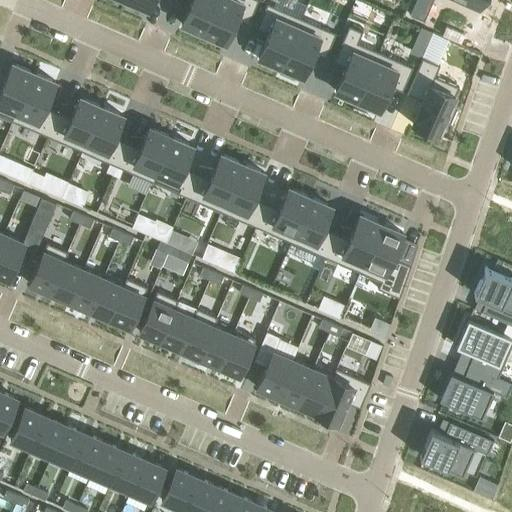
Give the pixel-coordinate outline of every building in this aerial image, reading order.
[(129,0),(148,8),(151,0),(129,0)] [(191,0),(181,23),(203,32),(217,0),(191,0)] [(217,0),(203,32),(225,42),(236,18),(248,24),(258,0),(217,0)] [(426,0),(434,3),(435,0),(450,0),(486,15),(492,0),(426,0)] [(267,2),(256,27),(269,32),(258,56),(280,66),(301,17),(267,2)] [(301,17),(280,66),(302,75),(313,52),(325,57),(336,32),(301,17)] [(349,25),(333,60),(346,66),(335,90),(357,99),(378,51),(358,42),(363,31),(349,25)] [(378,51),(357,99),(379,109),(390,85),(402,90),(413,66),(378,51)] [(422,57),(406,92),(423,99),(412,123),(438,134),(444,120),(449,123),(456,108),(450,105),(459,86),(435,75),(440,64),(422,57)] [(0,85),(0,114),(12,120),(34,72),(12,62),(1,86),(0,85)] [(34,72),(12,120),(47,135),(58,111),(45,105),(56,81),(34,72)] [(58,111),(47,135),(82,150),(102,105),(79,96),(71,116),(58,111)] [(102,105),(82,150),(117,165),(127,141),(115,135),(124,115),(102,105)] [(127,141),(117,165),(151,181),(171,136),(149,126),(140,146),(127,141)] [(171,136),(151,181),(173,190),(186,196),(197,171),(184,165),(193,145),(171,136)] [(197,171),(186,196),(221,211),(242,162),(220,153),(210,176),(197,171)] [(242,162),(221,211),(256,226),(266,201),(254,196),(264,172),(242,162)] [(4,180),(0,188),(10,192),(14,184),(4,180)] [(266,201),(256,226),(290,241),(310,196),(288,187),(279,207),(266,201)] [(4,233),(0,242),(0,274),(9,278),(22,247),(35,253),(56,203),(42,196),(23,241),(4,233)] [(310,196),(290,241),(325,256),(336,231),(323,226),(332,206),(310,196)] [(73,210),(70,218),(80,222),(83,214),(73,210)] [(336,231),(325,256),(360,271),(381,223),(359,213),(349,237),(336,231)] [(83,214),(80,222),(90,227),(94,219),(83,214)] [(381,223),(360,271),(381,280),(377,288),(399,297),(411,264),(393,256),(403,232),(381,223)] [(113,227),(109,235),(119,240),(123,231),(113,227)] [(123,231),(119,240),(130,244),(133,236),(123,231)] [(161,240),(157,248),(167,253),(171,244),(161,240)] [(47,241),(29,282),(50,291),(64,259),(65,260),(68,251),(47,241)] [(208,243),(201,257),(215,263),(221,249),(208,243)] [(171,244),(167,253),(177,257),(181,249),(171,244)] [(64,259),(50,291),(70,300),(83,268),(65,260),(64,259)] [(203,266),(199,274),(209,279),(213,271),(203,266)] [(511,277),(485,266),(474,292),(479,295),(487,298),(481,311),(511,324),(511,277)] [(83,268),(70,300),(89,308),(103,276),(102,276),(83,268)] [(213,271),(209,279),(220,283),(223,275),(213,271)] [(103,276),(89,308),(109,317),(125,281),(124,280),(104,272),(102,276),(103,276)] [(125,281),(109,317),(130,326),(148,285),(126,276),(124,280),(125,281)] [(243,283),(239,292),(249,296),(253,288),(243,283)] [(253,288),(249,296),(259,301),(263,292),(253,288)] [(157,289),(139,330),(160,339),(174,307),(178,299),(157,289)] [(193,316),(180,348),(199,356),(215,320),(216,320),(218,316),(196,306),(192,315),(193,316)] [(174,307),(160,339),(180,348),(193,316),(192,315),(174,307)] [(322,318),(319,326),(329,331),(332,322),(322,318)] [(375,318),(370,330),(386,337),(390,324),(375,318)] [(511,337),(468,318),(456,345),(463,348),(474,352),(469,364),(498,376),(511,344),(511,337)] [(215,320),(199,356),(219,365),(235,329),(216,320),(215,320)] [(332,322),(329,331),(339,335),(343,327),(332,322)] [(235,329),(219,365),(240,374),(256,337),(235,329)] [(272,350),(256,386),(277,395),(293,359),(272,350)] [(293,359),(277,395),(297,404),(313,367),(312,367),(293,359)] [(313,367),(297,404),(317,412),(335,371),(334,371),(314,362),(312,367),(313,367)] [(450,371),(439,397),(481,416),(492,390),(507,397),(511,384),(511,382),(498,376),(469,364),(463,376),(452,371),(450,371)] [(335,371),(317,412),(337,421),(346,401),(360,407),(371,382),(335,367),(334,371),(335,371)] [(0,390),(0,428),(3,430),(17,398),(0,390)] [(24,406),(10,438),(31,447),(45,415),(24,406)] [(45,415),(31,447),(51,456),(65,423),(45,415)] [(425,440),(420,454),(462,473),(473,447),(487,454),(494,439),(450,420),(444,433),(437,430),(431,427),(425,440)] [(65,423),(51,456),(71,464),(84,432),(65,423)] [(84,432),(71,464),(90,473),(104,441),(84,432)] [(104,441),(90,473),(110,481),(124,449),(104,441)] [(124,449),(110,481),(130,490),(144,458),(124,449)] [(144,458),(130,490),(151,499),(165,467),(144,458)] [(175,467),(161,499),(182,508),(196,476),(175,467)] [(196,476),(182,508),(191,511),(203,511),(216,484),(196,476)] [(489,480),(483,494),(492,498),(497,484),(489,480)] [(26,482),(23,489),(34,494),(37,486),(26,482)] [(216,484),(203,511),(227,511),(236,493),(216,484)] [(37,486),(34,494),(45,499),(48,491),(37,486)] [(7,489),(3,496),(14,501),(18,494),(7,489)] [(332,491),(328,498),(346,509),(350,502),(332,491)] [(236,493),(227,511),(250,511),(255,502),(236,493)] [(18,494),(14,501),(25,506),(29,499),(18,494)] [(66,499),(62,506),(74,511),(77,504),(66,499)] [(255,502),(250,511),(274,511),(275,510),(255,502)]
